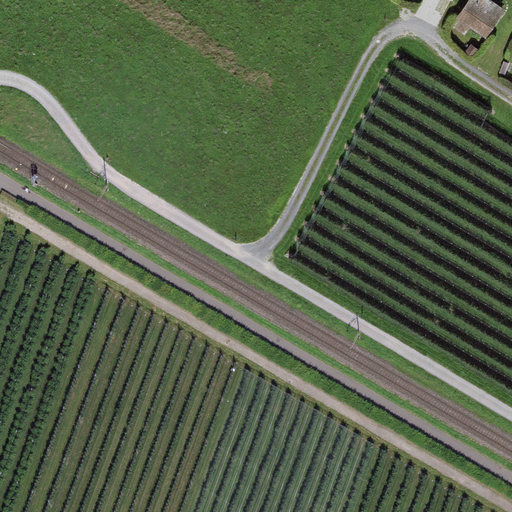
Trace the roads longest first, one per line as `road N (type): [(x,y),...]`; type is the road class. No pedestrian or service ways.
road 1 (track): [(511,414),(118,180),(47,100),(0,77)]
road 2 (track): [(251,259),(277,236),(383,35),(417,24),(470,75),(511,99)]
